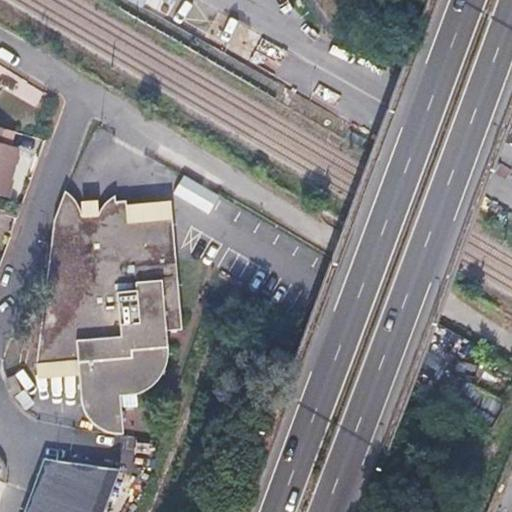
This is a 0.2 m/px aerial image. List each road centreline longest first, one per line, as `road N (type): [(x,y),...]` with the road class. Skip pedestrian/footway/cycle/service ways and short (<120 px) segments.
road 1 (motorway): [(468,0),(276,511)]
road 2 (motorway): [(326,511),(511,14)]
road 3 (residential): [(85,96),(0,313)]
road 4 (unknown): [(0,424),(44,443),(138,452)]
